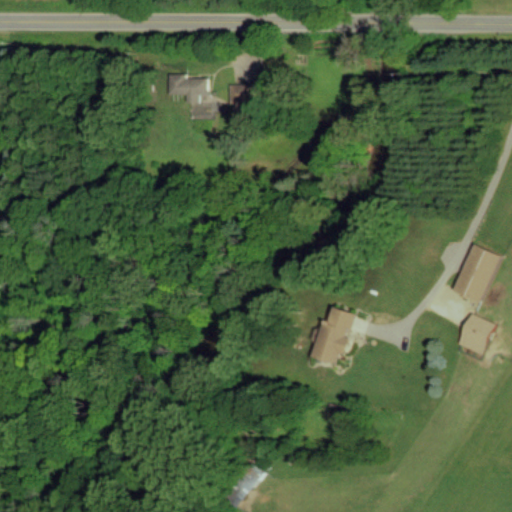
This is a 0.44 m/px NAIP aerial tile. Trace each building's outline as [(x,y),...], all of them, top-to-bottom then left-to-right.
[(199,102),(199,93),(207,94),(207,76),(168,75),(168,93),(186,94),(186,102),(199,102)] [(254,109),(252,82),(227,83),(229,110),(254,109)] [(454,290),(481,302),(501,255),(475,243),(454,290)] [(340,365),(354,312),(332,306),(328,322),(322,320),(312,357),(340,365)] [(482,354),(497,324),(473,313),(458,343),(482,354)]
